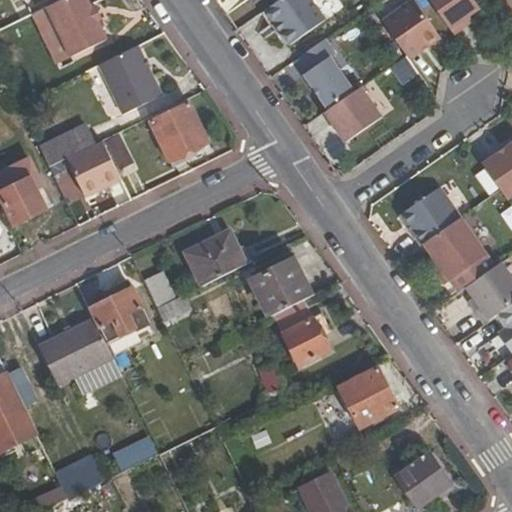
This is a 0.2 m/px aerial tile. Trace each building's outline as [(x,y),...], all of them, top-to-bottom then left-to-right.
[(95,10),(89,0),(68,0),(50,9),(74,59),(110,41),(101,22),(95,10)] [(284,0),(264,14),(289,48),(326,23),(309,0),(284,0)] [(474,0),(429,0),(455,36),(470,26),(467,22),(482,11),(474,0)] [(415,1),(384,22),(411,61),(442,39),(415,1)] [(99,8),(95,10),(101,22),(105,19),(99,8)] [(305,77),(330,112),(355,94),(331,59),(336,56),(326,41),(301,59),(311,73),(305,77)] [(161,98),(137,49),(100,67),(124,116),(161,98)] [(330,112),(325,115),(346,145),(383,120),(362,89),(355,94),(330,112)] [(188,106),(151,124),(169,164),(207,145),(188,106)] [(40,151),(49,169),(68,160),(90,149),(81,131),(40,151)] [(87,199),(122,182),(102,143),(90,149),(68,160),(87,199)] [(511,144),(483,165),(508,201),(511,198),(511,144)] [(0,196),(15,228),(47,213),(27,173),(0,185),(0,196)] [(440,189),(408,213),(437,237),(463,220),(440,189)] [(437,237),(408,213),(401,218),(422,248),(425,246),(437,237)] [(463,220),(437,237),(475,267),(488,258),(463,220)] [(202,289),(249,266),(233,233),(186,256),(202,289)] [(475,267),(437,237),(425,246),(434,259),(439,266),(434,270),(446,287),(475,267)] [(429,262),(434,270),(439,266),(434,259),(429,262)] [(305,304),(316,299),(299,263),(255,284),(273,320),(275,319),(305,304)] [(511,278),(502,265),(486,276),(511,296),(511,278)] [(164,274),(144,283),(158,311),(160,309),(177,301),(164,274)] [(511,305),(511,296),(486,276),(467,289),(476,302),(480,308),(475,311),(485,325),(497,316),(511,305)] [(115,298),(92,309),(102,328),(114,322),(122,337),(137,330),(130,314),(143,308),(133,289),(132,290),(128,283),(113,291),(115,298)] [(183,298),(177,301),(160,309),(162,314),(185,303),(183,298)] [(480,308),(476,302),(471,305),(475,311),(480,308)] [(305,304),(275,319),(299,368),(329,354),(305,304)] [(511,305),(497,316),(507,330),(499,335),(511,354),(511,305)] [(39,347),(45,359),(58,386),(113,360),(94,321),(39,347)] [(39,347),(35,340),(15,349),(25,369),(45,359),(39,347)] [(281,363),(261,368),(267,394),(287,389),(281,363)] [(337,389),(352,415),(373,404),(379,417),(398,407),(378,368),(337,389)] [(0,379),(0,453),(36,436),(23,409),(37,402),(33,394),(41,390),(34,375),(26,379),(22,371),(8,377),(8,375),(0,379)] [(373,404),(352,415),(359,427),(379,417),(373,404)] [(149,436),(113,453),(122,471),(158,454),(149,436)] [(396,476),(419,509),(452,486),(429,453),(396,476)] [(90,455),(55,473),(68,498),(103,480),(90,455)] [(347,511),(330,475),(300,490),(310,511),(347,511)]
